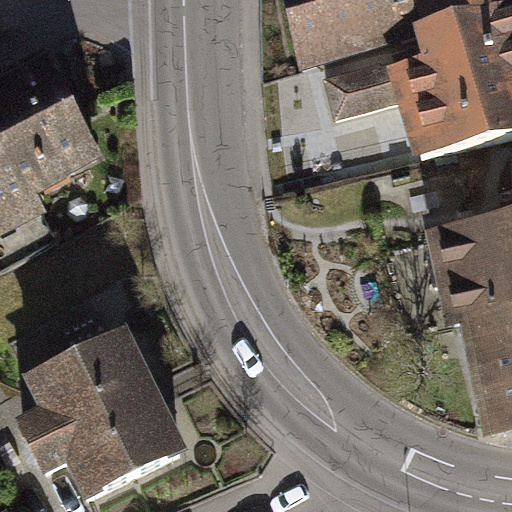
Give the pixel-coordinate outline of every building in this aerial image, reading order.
[(511,0),(286,0),(304,72),(402,42),(407,44),(430,38),(511,13),(511,0)] [(511,141),(511,13),(430,38),(436,54),(425,57),(429,69),(401,78),(384,71),(329,85),(337,123),(406,106),(424,162),(511,141)] [(49,68),(0,93),(0,155),(22,195),(30,191),(97,155),(49,68)] [(22,195),(0,155),(0,275),(59,244),(30,191),(22,195)] [(495,388),(504,432),(511,429),(511,227),(437,244),(442,259),(431,261),(437,291),(449,289),(458,327),(481,322),(487,345),(475,348),(483,389),(495,388)] [(124,342),(32,388),(49,421),(26,433),(65,511),(73,511),(182,458),(124,342)]
